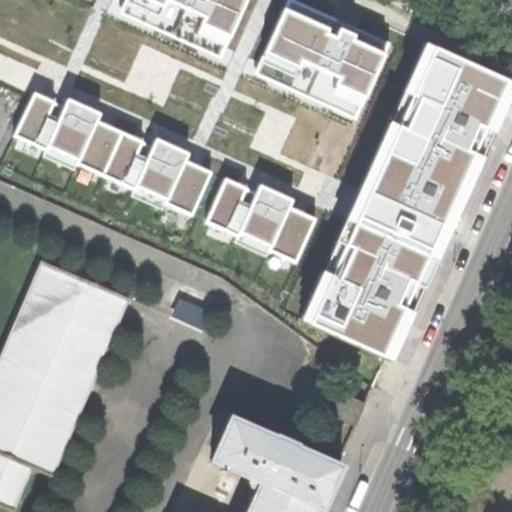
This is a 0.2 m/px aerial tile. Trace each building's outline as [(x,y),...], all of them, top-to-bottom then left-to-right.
[(241,0),(118,0),(112,12),(214,59),(241,0)] [(385,41),(295,0),(280,0),(247,73),(349,119),(385,41)] [(509,87),(414,45),(391,95),(407,102),(394,131),(380,124),(354,180),(354,184),(448,224),(509,87)] [(9,134),(99,175),(118,131),(92,119),(95,112),(61,97),(52,117),(44,114),(50,100),(29,90),(9,134)] [(118,131),(99,175),(187,214),(207,171),(182,160),(185,153),(150,136),(139,158),(131,155),(138,140),(118,131)] [(220,177),(200,221),(290,262),(310,219),(285,207),(288,199),(252,183),(244,202),(236,199),(242,187),(220,177)] [(382,365),(448,224),(354,180),(324,244),(341,251),(327,281),(313,274),(290,322),(382,365)] [(0,456),(31,470),(52,479),(128,300),(41,262),(0,357),(0,456)] [(339,395),(330,415),(356,426),(364,406),(339,395)] [(319,511),(320,511),(321,511),(340,469),(293,448),(294,447),(276,439),(275,440),(229,420),(210,464),(250,481),(248,483),(250,489),(256,492),(246,511),(319,511)] [(0,507),(11,511),(12,511),(31,470),(0,456),(0,507)]
